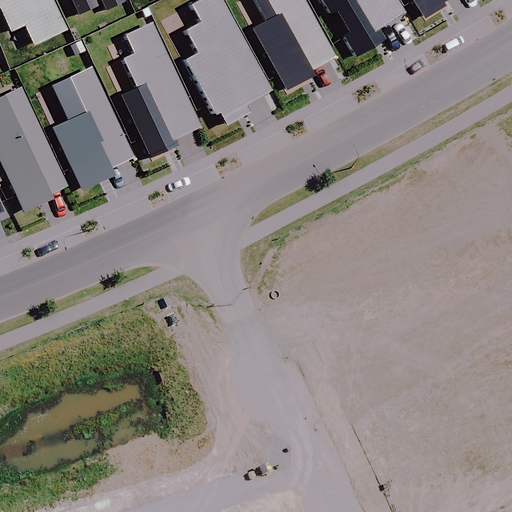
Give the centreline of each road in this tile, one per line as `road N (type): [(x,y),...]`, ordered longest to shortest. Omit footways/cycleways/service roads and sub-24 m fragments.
road 1 (tertiary): [(196,218),(511,44)]
road 2 (tertiary): [(0,297),(196,218)]
road 3 (unknown): [(321,511),(244,329)]
road 4 (unknown): [(177,511),(302,467)]
road 5 (residential): [(244,329),(196,218)]
